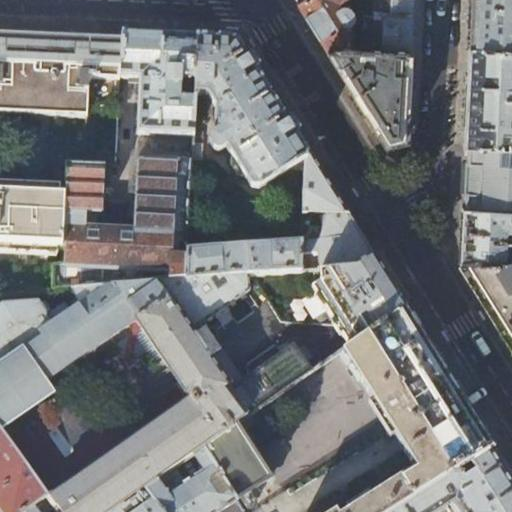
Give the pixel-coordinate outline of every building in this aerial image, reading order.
[(301,0),(298,3),(313,27),(314,30),(328,51),(351,51),(352,21),(353,19),(354,18),(355,17),(355,15),(354,12),(345,0),(301,0)] [(373,0),(373,15),(364,15),(363,50),(411,52),(413,11),(413,0),(373,0)] [(511,0),(471,0),(469,48),(511,50),(511,0)] [(0,106),(120,112),(122,78),(123,38),(100,37),(32,34),(0,32),(0,106)] [(195,79),(198,36),(161,35),(155,34),(123,33),(123,38),(122,78),(139,79),(137,134),(193,136),(193,131),(194,99),(184,99),(184,89),(180,89),(180,79),(195,79)] [(214,37),(198,36),(195,79),(195,94),(207,94),(214,108),(214,134),(211,135),(210,137),(209,138),(209,140),(209,141),(213,149),(214,150),(216,151),(217,151),(219,151),(225,146),(231,155),(229,163),(236,174),(242,176),(244,175),(251,187),(259,187),(304,159),(304,152),(308,151),(292,126),(269,89),(246,53),(237,38),(214,37)] [(511,50),(469,48),(467,103),(465,146),(469,146),(511,148),(511,50)] [(363,50),(351,51),(328,51),(353,91),(384,140),(407,135),(408,122),(409,90),(411,52),(363,50)] [(201,131),(193,131),(193,136),(192,159),(200,159),(201,131)] [(511,148),(469,146),(469,162),(467,195),(467,209),(511,210),(511,148)] [(304,152),(304,159),(301,242),(300,260),(318,260),(319,271),(356,269),(374,258),(351,220),(330,187),(308,151),(304,152)] [(0,246),(64,249),(63,267),(56,269),(56,290),(248,276),(300,272),(300,260),(301,242),(187,251),(192,159),(138,157),(135,229),(98,228),(101,168),(68,166),(66,200),(0,196),(0,246)] [(462,209),(460,240),(459,262),(511,257),(511,210),(467,209),(462,209)] [(511,257),(459,262),(490,310),(511,345),(511,257)] [(393,287),(374,258),(356,269),(319,271),(321,280),(311,287),(335,326),(349,347),(406,308),(393,287)] [(181,397),(38,502),(45,511),(114,511),(124,506),(146,490),(176,469),(193,457),(236,426),(313,372),(294,344),(231,388),(192,330),(250,291),(248,276),(56,290),(0,294),(0,414),(128,326),(181,397)] [(394,511),(494,449),(466,403),(422,333),(406,308),(349,347),(341,352),(376,409),(397,442),(413,469),(348,511),(333,511),(328,504),(318,510),(319,511),(394,511)] [(272,480),(236,426),(193,457),(203,471),(185,483),(176,469),(146,490),(153,500),(136,511),(128,511),(124,506),(114,511),(219,511),(261,487),(272,480)] [(0,509),(2,511),(24,511),(38,502),(0,443),(0,509)] [(511,511),(511,476),(508,470),(494,449),(394,511),(511,511)]
